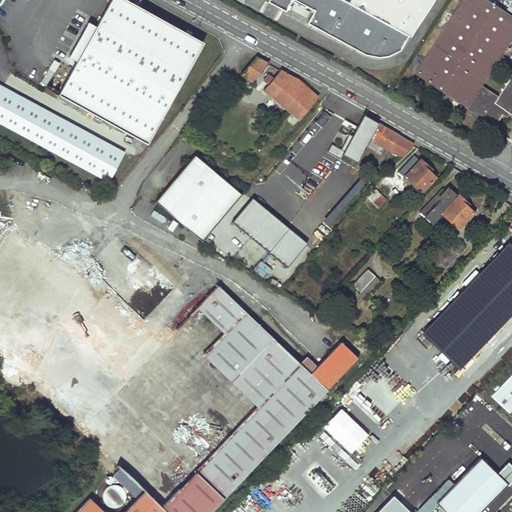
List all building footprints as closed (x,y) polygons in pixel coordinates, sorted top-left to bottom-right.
[(143,145),(200,43),(123,0),(107,0),(93,27),(85,22),(84,24),(87,26),(70,57),(67,55),(66,57),(73,62),(55,95),(143,145)] [(406,39),(432,0),(265,0),(264,3),(282,13),(288,0),(311,13),(304,25),(360,55),(372,58),(384,59),(396,52),(405,38),(406,39)] [(461,0),(414,72),(496,124),(503,112),(499,111),(503,106),(506,108),(511,112),(511,74),(499,94),(482,83),(511,38),(511,13),(492,0),(461,0)] [(87,26),(84,24),(67,55),(70,57),(87,26)] [(248,55),(234,71),(251,83),(265,64),(248,55)] [(277,72),(261,92),(269,98),(297,121),(316,99),(295,80),(294,82),(277,72)] [(0,89),(0,126),(103,183),(119,155),(0,89)] [(361,116),(352,132),(399,157),(410,145),(411,144),(361,116)] [(356,155),(351,161),(358,166),(363,161),(356,155)] [(152,202),(199,242),(239,195),(192,156),(152,202)] [(402,165),(396,172),(418,193),(435,176),(418,160),(408,170),(402,165)] [(442,185),(416,212),(431,226),(440,215),(456,230),(473,212),(456,196),(454,197),(442,185)] [(374,190),(363,202),(366,206),(370,203),(377,209),(385,200),(374,190)] [(0,239),(6,229),(57,257),(59,254),(5,225),(0,234),(0,239)] [(57,257),(6,229),(0,239),(0,376),(14,384),(17,379),(19,375),(27,381),(117,467),(109,475),(111,477),(109,477),(109,476),(107,475),(105,475),(104,476),(103,478),(103,480),(104,482),(106,482),(107,483),(109,482),(110,481),(115,481),(120,485),(119,486),(117,485),(115,484),(113,483),(111,483),(108,484),(106,484),(104,486),(102,488),(100,491),(99,493),(99,495),(100,498),(101,500),(103,503),(105,505),(107,506),(110,507),(112,507),(116,506),(119,503),(121,501),(122,498),(122,496),(122,492),(125,489),(134,498),(119,511),(100,511),(86,497),(71,511),(205,511),(353,357),(336,341),(312,366),(305,373),(295,363),(242,312),(232,302),(215,286),(194,307),(158,344),(137,323),(83,271),(85,268),(89,259),(63,245),(59,254),(57,257)] [(432,323),(419,336),(438,354),(434,358),(441,365),(446,361),(455,370),(511,311),(511,250),(500,240),(426,317),(432,323)] [(442,242),(423,260),(434,271),(439,266),(442,270),(462,250),(457,245),(452,251),(442,242)] [(169,289),(173,286),(180,279),(157,257),(147,268),(169,289)] [(180,279),(173,286),(194,307),(215,286),(193,265),(180,279)] [(83,271),(137,323),(139,321),(85,268),(83,271)] [(364,269),(349,286),(357,293),(372,276),(364,269)] [(158,344),(194,307),(173,286),(169,289),(139,321),(137,323),(158,344)] [(239,295),(232,302),(242,312),(249,305),(239,295)] [(302,356),(295,363),(305,373),(312,366),(302,356)] [(511,373),(490,396),(508,414),(511,409),(511,373)] [(27,381),(19,375),(17,379),(25,384),(27,381)] [(348,453),(367,433),(339,406),(320,426),(348,453)] [(349,474),(358,465),(345,453),(337,462),(349,474)] [(498,473),(481,457),(436,503),(446,511),(480,511),(508,483),(509,484),(511,481),(511,463),(509,461),(498,473)] [(111,467),(103,458),(99,462),(108,471),(111,467)] [(372,511),(411,511),(390,493),(372,511)]
